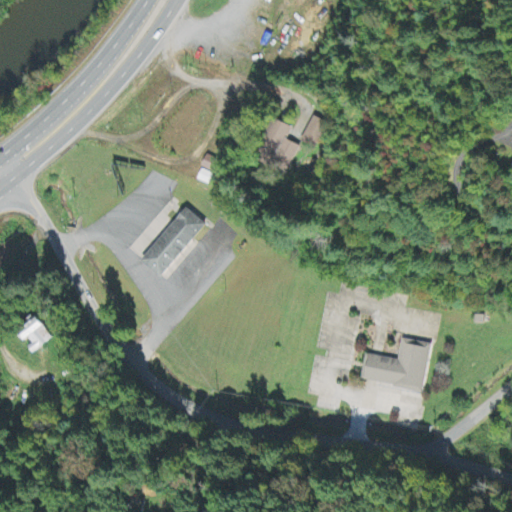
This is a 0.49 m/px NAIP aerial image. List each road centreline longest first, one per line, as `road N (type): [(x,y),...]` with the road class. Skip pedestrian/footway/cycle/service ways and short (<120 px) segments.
road 1 (residential): [(511,493),(437,459),(222,422),(164,395),(119,348),(0,162)]
road 2 (residential): [(396,0),(273,65),(262,81),(214,82),(153,43)]
road 3 (trunk): [(0,185),(153,43),(175,0)]
road 4 (trunk): [(147,0),(124,38),(0,150)]
road 5 (residential): [(222,422),(207,446),(99,471),(96,498),(105,511)]
